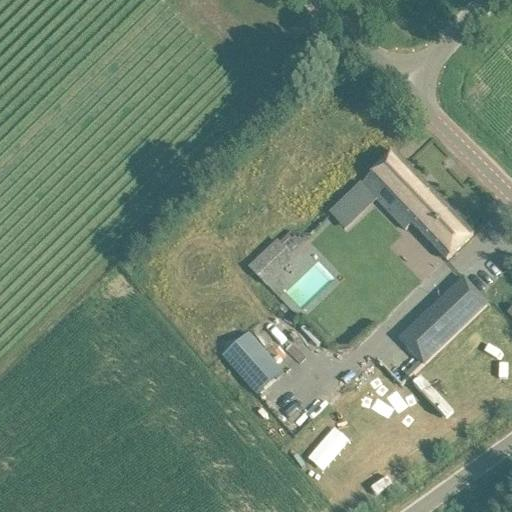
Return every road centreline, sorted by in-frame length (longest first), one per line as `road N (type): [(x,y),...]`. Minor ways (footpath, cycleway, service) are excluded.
road 1 (unclassified): [(511,196),(405,90)]
road 2 (unclassified): [(405,90),(314,0)]
road 3 (unclassified): [(405,90),(487,0)]
